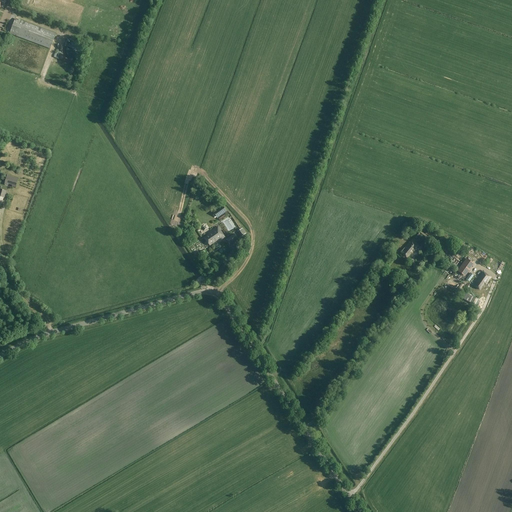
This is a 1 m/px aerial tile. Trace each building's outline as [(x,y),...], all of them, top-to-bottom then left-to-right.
[(50,49),(56,34),(15,19),(10,34),(50,49)] [(74,59),(76,59),(77,59),(78,58),(79,58),(80,57),(81,56),(82,54),(82,53),(83,52),(83,50),(83,49),(82,48),(82,46),(81,45),(80,44),(79,44),(77,43),(76,43),(75,43),(73,43),(72,43),(70,44),(69,44),(68,45),(67,47),(67,48),(66,49),(66,51),(66,52),(67,53),(67,55),(68,56),(69,57),(70,58),(71,58),(73,59),(74,59)] [(18,179),(7,175),(4,185),(8,186),(8,185),(12,186),(12,187),(16,188),(18,179)] [(222,208),(214,213),(215,214),(215,213),(218,216),(217,217),(225,212),(222,208)] [(218,241),(224,237),(217,227),(208,234),(209,235),(204,238),(209,246),(217,240),(218,241)] [(242,228),(237,232),(241,237),(246,234),(242,228)] [(434,232),(428,229),(425,234),(437,240),(439,236),(433,233),(434,232)] [(424,239),(426,236),(419,230),(413,238),(416,240),(419,236),(424,239)] [(229,245),(238,239),(234,234),(226,240),(229,245)] [(412,254),(419,246),(411,240),(404,249),(402,251),(403,252),(402,254),(407,258),(411,253),(412,254)] [(466,259),(457,272),(465,277),(474,264),(466,259)] [(486,285),(491,278),(483,272),(479,278),(479,279),(474,286),(480,290),(484,283),(486,285)]
